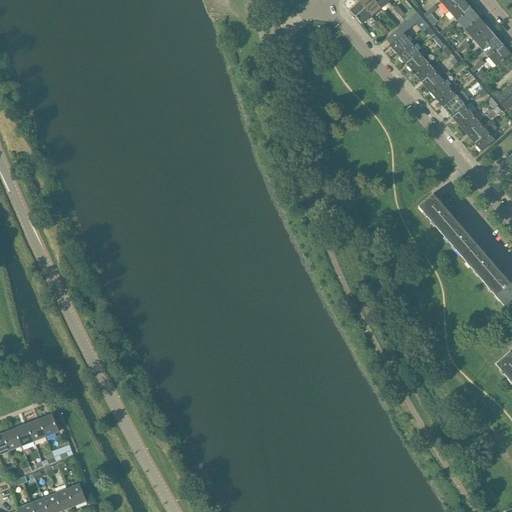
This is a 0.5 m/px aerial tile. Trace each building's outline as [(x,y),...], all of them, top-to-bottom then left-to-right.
[(372,16),(381,8),(374,0),(363,0),(360,3),(372,16)] [(374,0),(381,8),(390,0),(374,0)] [(444,0),(442,3),(450,12),(463,0),(462,0),(444,0)] [(471,9),(463,0),(450,12),(458,21),(471,9)] [(362,24),(372,16),(360,3),(351,11),(362,24)] [(438,9),(437,7),(435,5),(429,10),(432,13),(438,9)] [(399,14),(402,11),(397,6),(396,7),(394,9),(399,14)] [(478,18),(471,9),(458,21),(465,30),(479,19),(478,18)] [(427,18),(432,13),(429,10),(424,15),(427,18)] [(399,14),(403,20),(407,17),(402,11),(399,14)] [(390,45),(398,54),(411,42),(404,34),(421,18),(417,13),(385,39),(390,45)] [(486,28),(479,19),(465,30),(473,39),(486,28)] [(376,24),(381,30),(384,27),(379,22),(378,23),(376,24)] [(445,28),(448,32),(454,27),(451,23),(445,28)] [(381,30),(385,36),(389,33),(384,27),(381,30)] [(431,28),(426,32),(431,37),(435,33),(431,28)] [(443,36),(448,32),(445,28),(440,33),(443,36)] [(494,36),(486,28),(473,39),(481,48),(494,37),(494,36)] [(435,40),(442,48),(446,44),(439,37),(435,40)] [(502,46),(494,37),(481,48),(489,58),(502,46)] [(419,51),(412,43),(411,42),(398,54),(401,58),(400,59),(403,63),(404,62),(405,63),(419,51)] [(461,46),(464,50),(470,45),(467,42),(461,46)] [(458,55),(464,50),(461,46),(455,51),(458,55)] [(510,55),(502,46),(489,58),(497,67),(510,55)] [(442,50),(448,57),(452,53),(446,47),(442,50)] [(420,53),(419,51),(405,63),(413,72),(426,60),(420,53)] [(458,62),(454,58),(449,62),(453,66),(458,62)] [(434,69),(426,60),(413,72),(421,81),(434,69)] [(477,64),(480,68),(485,63),(482,60),(477,64)] [(474,73),(480,68),(477,64),(471,69),(474,73)] [(435,69),(434,69),(421,81),(428,90),(442,78),(435,69)] [(481,81),(486,76),(481,70),(476,75),(481,81)] [(435,97),(436,98),(450,87),(444,80),(450,74),(449,72),(442,78),(428,90),(435,97)] [(454,83),(450,87),(436,98),(444,107),(457,96),(452,90),(457,86),(454,83)] [(484,88),(479,93),(482,97),(487,92),(484,88)] [(451,116),(465,105),(460,98),(467,92),(465,89),(457,96),(444,107),(451,116)] [(507,111),(511,106),(511,94),(507,89),(496,98),(507,111)] [(493,109),(497,105),(492,99),(488,103),(493,109)] [(458,124),(459,125),(473,114),(476,110),(469,101),(465,105),(451,116),(458,124)] [(501,111),(497,107),(493,111),(496,115),(501,111)] [(473,114),(459,125),(466,134),(480,122),(473,114)] [(487,131),(480,122),(466,134),(474,142),(487,131)] [(487,131),(474,142),(482,152),(495,140),(490,134),(497,129),(494,125),(487,131)] [(440,231),(455,219),(433,194),(418,206),(440,231)] [(476,244),(455,219),(440,231),(461,256),(476,244)] [(476,244),(461,256),(483,282),(498,269),(476,244)] [(511,300),(511,285),(498,269),(483,282),(505,307),(511,300)] [(511,383),(511,353),(510,351),(495,364),(511,383)] [(53,415),(40,420),(46,436),(59,431),(53,415)] [(28,424),(34,441),(46,436),(40,420),(28,424)] [(22,446),(34,441),(28,424),(16,429),(22,446)] [(3,434),(10,450),(22,446),(16,429),(3,434)] [(0,454),(10,450),(3,434),(0,434),(0,454)] [(10,489),(23,484),(21,478),(8,483),(10,489)] [(80,485),(67,489),(74,506),(86,502),(80,485)] [(67,489),(55,494),(62,511),(74,506),(67,489)] [(43,499),(47,511),(59,511),(62,511),(55,494),(43,499)] [(34,511),(47,511),(43,499),(31,503),(34,511)] [(18,508),(18,509),(19,511),(34,511),(31,503),(18,508)]
